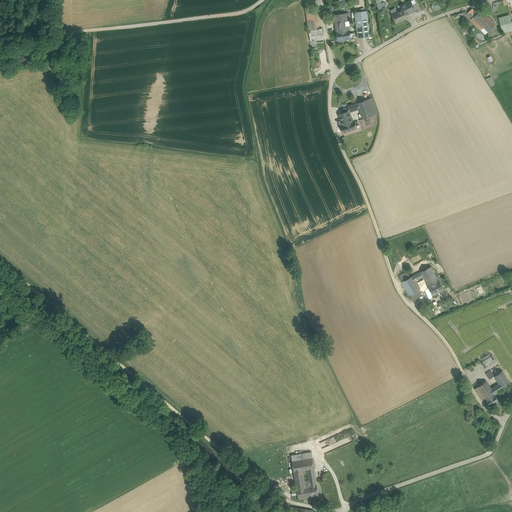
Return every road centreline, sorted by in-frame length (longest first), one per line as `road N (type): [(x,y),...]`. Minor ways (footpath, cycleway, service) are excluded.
road 1 (unclassified): [(338,70),(332,120),(400,292),(456,354),(480,400),(505,420)]
road 2 (track): [(0,258),(288,502)]
road 3 (track): [(0,46),(245,12),(262,0)]
road 4 (unclassified): [(505,420),(488,454),(345,511)]
road 5 (unclassified): [(493,0),(413,27),(338,70)]
